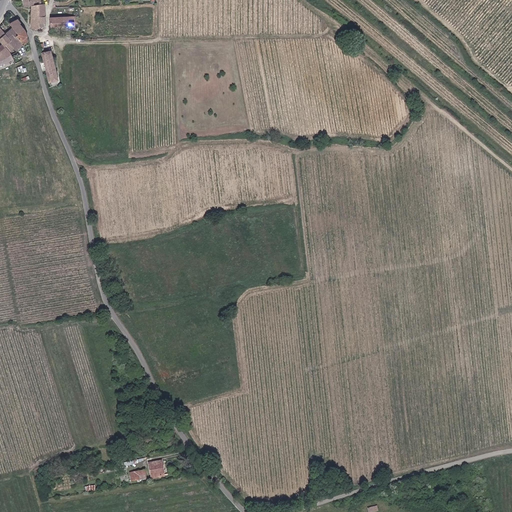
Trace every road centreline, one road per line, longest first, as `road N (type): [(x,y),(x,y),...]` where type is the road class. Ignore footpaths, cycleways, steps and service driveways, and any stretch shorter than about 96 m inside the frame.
road 1 (unclassified): [(246,511),(168,415),(110,308),(81,175),(32,37),(4,0)]
road 2 (unclassified): [(511,451),(288,511)]
